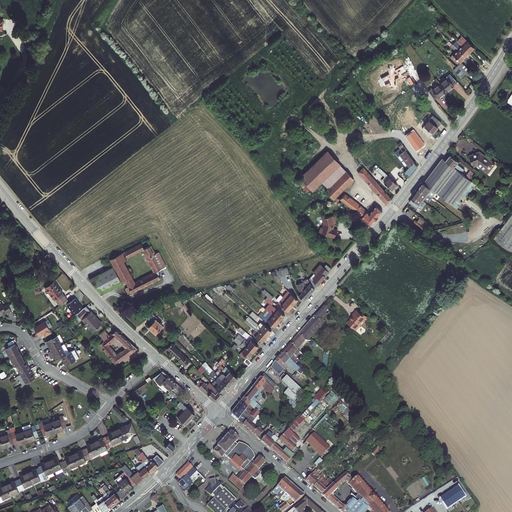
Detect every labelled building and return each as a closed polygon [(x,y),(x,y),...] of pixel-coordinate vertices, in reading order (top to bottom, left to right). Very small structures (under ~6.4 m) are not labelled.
[(33,48),(35,46),(25,37),(23,39),(22,39),(18,36),(20,30),(14,27),(10,36),(8,36),(9,37),(8,40),(15,43),(18,46),(17,47),(28,57),(35,49),(33,48)] [(456,40),(461,46),(469,53),(474,48),(460,36),(456,40)] [(461,46),(457,50),(465,57),(469,53),(461,46)] [(461,62),(465,57),(457,50),(450,58),(458,66),(457,67),(465,75),(469,69),(461,62)] [(0,95),(5,98),(18,72),(0,60),(0,68),(10,75),(1,90),(0,91),(0,95)] [(10,75),(0,68),(0,89),(1,90),(10,75)] [(441,87),(447,95),(456,89),(454,88),(456,86),(455,85),(457,83),(451,77),(447,79),(449,81),(441,87)] [(434,101),(438,99),(439,100),(447,95),(441,87),(434,92),(432,90),(428,93),(434,101)] [(432,118),(433,117),(441,111),(436,104),(430,108),(433,111),(429,113),(432,118)] [(441,123),(433,117),(432,118),(430,121),(438,127),(441,123)] [(438,127),(430,121),(422,130),(431,137),(434,133),(438,127)] [(404,151),(406,149),(399,142),(391,150),(410,171),(407,174),(409,176),(419,167),(404,151)] [(328,149),(297,181),(307,193),(311,189),(313,190),(322,181),(329,187),(326,190),(334,199),(354,178),(328,149)] [(478,163),(488,170),(494,162),(479,150),(470,154),(475,165),(478,163)] [(450,157),(445,164),(461,176),(463,174),(458,170),(461,166),(450,157)] [(421,189),(432,198),(453,216),(476,188),(468,182),(465,180),(461,176),(445,164),(441,161),(421,189)] [(392,201),(363,169),(357,174),(386,206),(392,201)] [(394,177),(390,172),(385,177),(387,179),(389,180),(390,179),(397,186),(400,183),(393,178),(394,177)] [(389,180),(387,179),(385,181),(386,182),(382,186),(391,194),(397,187),(389,180)] [(430,202),(432,198),(421,189),(409,205),(417,211),(424,202),(430,207),(432,204),(430,202)] [(380,213),(384,209),(378,204),(369,214),(346,193),(341,198),(351,206),(353,208),(345,216),(349,219),(356,211),(362,216),(360,218),(365,222),(363,225),(367,229),(380,213)] [(334,216),(322,219),(323,223),(320,231),(334,237),(337,229),(334,228),(336,223),(334,216)] [(511,216),(491,241),(510,255),(511,252),(511,216)] [(420,221),(417,225),(424,230),(427,227),(420,221)] [(144,248),(141,243),(109,259),(112,266),(121,283),(127,295),(161,278),(157,270),(167,266),(159,251),(156,253),(151,244),(144,248)] [(320,264),(308,278),(315,287),(329,271),(320,264)] [(121,283),(112,266),(88,279),(103,295),(121,283)] [(287,267),(277,270),(279,277),(289,273),(287,267)] [(309,294),(315,287),(308,278),(305,280),(309,286),(306,288),(309,294)] [(67,295),(55,280),(45,287),(58,303),(61,302),(64,306),(67,304),(70,301),(66,296),(67,295)] [(306,288),(302,281),(296,284),(301,293),(299,295),(304,299),(309,294),(306,288)] [(298,299),(288,291),(283,296),(293,305),(298,299)] [(270,295),(267,299),(268,300),(273,304),(276,301),(270,295)] [(283,296),(282,295),(280,296),(282,298),(279,302),(288,310),(293,305),(283,296)] [(83,307),(76,298),(67,304),(74,314),(83,307)] [(273,304),(268,300),(266,303),(272,309),(275,306),(273,304)] [(1,302),(0,303),(0,315),(7,312),(8,313),(13,311),(9,304),(4,307),(1,302)] [(314,314),(318,318),(325,311),(327,312),(328,310),(323,305),(314,314)] [(86,321),(92,329),(96,326),(97,328),(101,326),(100,322),(101,321),(91,309),(88,311),(86,307),(77,315),(83,323),(86,321)] [(354,316),(348,323),(356,330),(358,330),(360,328),(360,326),(359,325),(362,321),(364,322),(367,318),(366,317),(367,316),(363,313),(362,314),(358,310),(357,312),(355,311),(352,314),(354,316)] [(256,321),(258,318),(251,312),(249,315),(256,321)] [(272,316),(280,323),(285,317),(279,312),(275,316),(273,315),(272,316)] [(152,313),(147,318),(151,322),(148,326),(155,333),(162,325),(155,319),(156,317),(152,313)] [(258,318),(266,325),(268,322),(275,329),(280,323),(272,316),(269,314),(268,313),(265,318),(261,315),(258,318)] [(312,316),(296,335),(301,340),(306,340),(317,327),(318,327),(321,324),(320,323),(322,321),(318,318),(317,320),(312,316)] [(44,320),(34,327),(41,339),(52,332),(44,320)] [(262,344),(266,340),(258,332),(251,326),(249,329),(254,334),(253,336),(262,344)] [(265,327),(263,330),(269,336),(272,333),(265,327)] [(131,343),(117,330),(111,336),(105,341),(100,345),(111,358),(117,354),(110,344),(116,339),(125,347),(131,343)] [(111,336),(106,330),(100,335),(105,341),(111,336)] [(269,336),(263,330),(261,332),(259,331),(258,332),(266,340),(269,336)] [(288,344),(295,350),(296,349),(298,351),(299,350),(297,348),(298,347),(295,344),(300,339),(296,335),(288,344)] [(47,341),(52,350),(61,345),(56,336),(47,341)] [(239,338),(237,340),(239,342),(254,355),(259,349),(252,342),(249,346),(239,338)] [(6,347),(11,355),(20,350),(15,342),(6,347)] [(249,359),(254,355),(239,342),(236,345),(245,352),(243,354),(249,359)] [(117,354),(111,358),(116,365),(137,348),(131,343),(125,347),(117,354)] [(61,355),(67,353),(62,344),(61,345),(52,350),(50,351),(54,359),(61,355)] [(187,360),(169,344),(166,348),(177,358),(176,359),(182,365),(187,360)] [(280,353),(288,359),(295,350),(288,344),(280,353)] [(24,358),(20,350),(11,355),(15,363),(24,358)] [(76,359),(71,350),(67,353),(61,355),(66,364),(76,359)] [(277,360),(274,363),(275,364),(282,370),(283,371),(288,366),(295,373),(298,369),(293,365),(289,361),(288,359),(280,353),(275,359),(277,360)] [(15,363),(21,373),(30,368),(24,358),(15,363)] [(282,370),(275,364),(269,370),(276,376),(282,370)] [(202,376),(208,371),(206,369),(204,367),(199,373),(202,376)] [(26,383),(35,378),(30,368),(21,373),(26,383)] [(206,369),(208,371),(221,385),(227,391),(231,386),(221,377),(214,370),(211,373),(206,368),(206,369)] [(163,369),(153,379),(175,400),(184,390),(163,369)] [(225,370),(223,372),(224,374),(234,383),(238,379),(231,373),(230,374),(225,370)] [(234,383),(224,374),(221,377),(231,386),(234,383)] [(288,388),(284,392),(293,401),(303,391),(286,376),(281,381),(288,388)] [(203,385),(207,380),(204,378),(196,387),(199,389),(203,385)] [(270,390),(257,378),(240,399),(247,405),(251,409),(252,411),(255,407),(247,400),(253,392),(254,393),(259,388),(266,394),(270,390)] [(203,385),(199,389),(216,404),(224,396),(217,389),(212,385),(208,389),(203,385)] [(221,385),(217,389),(224,396),(227,391),(221,385)] [(319,401),(326,393),(320,389),(313,396),(319,401)] [(238,400),(237,402),(242,407),(241,408),(243,410),(247,405),(240,399),(238,400)] [(187,424),(196,415),(181,401),(177,405),(184,411),(179,417),(187,424)] [(251,420),(246,417),(247,416),(242,411),(243,410),(241,408),(242,407),(237,402),(227,414),(239,425),(244,419),(248,423),(251,420)] [(251,412),(247,416),(246,417),(251,420),(256,414),(252,411),(251,409),(250,411),(251,412)] [(52,422),(55,432),(63,430),(62,428),(66,427),(62,416),(59,417),(59,419),(52,422)] [(261,435),(252,426),(248,423),(244,419),(239,425),(247,433),(256,441),(261,435)] [(42,422),(38,423),(42,435),(46,433),(46,435),(55,432),(52,422),(43,424),(42,422)] [(131,422),(116,429),(121,439),(137,432),(133,424),(131,422)] [(31,427),(23,430),(27,441),(34,439),(33,436),(37,435),(34,424),(30,426),(31,427)] [(18,444),(27,441),(23,430),(16,432),(14,425),(8,427),(13,443),(17,442),(18,444)] [(6,433),(0,434),(0,438),(2,446),(13,443),(8,427),(5,428),(6,433)] [(113,443),(121,439),(116,429),(108,432),(109,434),(104,435),(109,446),(114,445),(113,443)] [(240,437),(231,429),(213,449),(222,457),(228,451),(235,442),(240,437)] [(283,434),(289,440),(295,434),(289,429),(283,434)] [(268,431),(261,439),(269,447),(273,442),(270,439),(273,436),(268,431)] [(314,432),(306,441),(322,455),(330,447),(314,432)] [(289,440),(283,434),(278,440),(280,441),(286,447),(290,451),(291,452),(296,447),(289,440)] [(109,446),(104,435),(94,440),(100,451),(109,446)] [(91,455),(100,451),(94,440),(85,444),(86,447),(84,448),(89,459),(92,457),(91,455)] [(237,444),(235,442),(228,451),(233,456),(231,458),(243,470),(236,477),(233,475),(229,480),(241,490),(252,478),(255,480),(256,480),(259,478),(260,476),(261,474),(258,471),(267,462),(261,457),(260,456),(255,462),(252,460),(255,457),(254,455),(253,453),(252,451),(250,449),(247,446),(244,444),(242,443),(238,442),(237,444)] [(283,450),(277,445),(275,443),(273,442),(269,447),(282,459),(290,451),(286,447),(283,450)] [(175,449),(169,443),(165,447),(170,453),(175,449)] [(89,459),(84,448),(72,453),(77,464),(89,459)] [(139,452),(138,450),(137,451),(147,464),(153,471),(159,466),(163,461),(157,455),(152,459),(149,461),(141,451),(139,452)] [(286,463),(294,455),(291,452),(290,451),(282,459),(286,463)] [(66,459),(62,460),(67,472),(71,470),(70,467),(77,464),(72,453),(65,456),(66,459)] [(57,455),(49,459),(54,470),(55,469),(56,473),(63,470),(64,473),(67,472),(62,460),(60,462),(57,455)] [(45,474),(54,470),(49,459),(41,463),(42,464),(38,466),(44,480),(47,478),(45,474)] [(136,485),(145,477),(139,470),(134,474),(126,463),(122,467),(127,474),(135,483),(136,485)] [(153,471),(147,464),(139,470),(145,477),(153,471)] [(197,472),(188,464),(177,476),(183,481),(179,485),(187,492),(194,485),(189,481),(197,472)] [(27,472),(32,483),(41,480),(41,481),(44,480),(38,466),(27,472)] [(32,483),(27,472),(19,475),(20,477),(18,478),(23,489),(25,488),(24,486),(32,483)] [(135,483),(127,474),(124,476),(121,473),(114,479),(121,488),(124,492),(135,483)] [(310,488),(311,488),(319,479),(317,478),(311,473),(304,479),(302,481),(307,486),(310,488)] [(328,495),(334,490),(333,489),(343,481),(346,479),(341,473),(332,482),(329,485),(324,490),(319,495),(330,505),(332,507),(336,502),(328,495)] [(319,495),(324,490),(318,486),(323,480),(329,485),(332,482),(323,475),(321,476),(319,479),(311,488),(316,492),(319,495)] [(366,491),(354,477),(349,482),(345,485),(355,495),(353,498),(351,496),(341,507),(339,505),(335,509),(338,511),(340,511),(341,511),(356,496),(358,498),(366,491)] [(23,489),(18,478),(6,483),(11,495),(23,489)] [(237,499),(214,478),(209,480),(210,485),(204,492),(209,496),(211,495),(214,498),(207,505),(214,511),(222,511),(227,507),(231,511),(230,511),(252,511),(253,511),(248,506),(244,510),(240,507),(244,502),(240,499),(237,503),(235,501),(237,499)] [(281,478),(269,492),(266,494),(269,497),(271,494),(273,495),(285,482),(281,478)] [(104,482),(101,484),(115,502),(120,498),(115,492),(115,491),(112,493),(104,482)] [(285,482),(273,495),(277,499),(289,486),(285,482)] [(6,483),(0,485),(0,501),(0,502),(4,501),(3,498),(11,495),(6,483)] [(107,496),(104,498),(110,506),(115,502),(101,484),(99,486),(107,496)] [(286,498),(294,489),(289,486),(277,499),(282,503),(283,502),(287,498),(286,498)] [(459,486),(440,497),(449,511),(457,511),(470,504),(459,486)] [(121,488),(115,492),(120,498),(126,494),(124,492),(121,488)] [(301,496),(294,489),(286,498),(287,498),(292,503),(301,496)] [(385,511),(366,491),(358,498),(356,496),(341,511),(361,511),(364,509),(368,511),(369,511),(370,511),(385,511)] [(95,511),(102,511),(110,506),(104,498),(102,496),(98,498),(94,493),(91,496),(94,500),(89,504),(95,511)] [(85,511),(91,508),(81,494),(67,505),(71,511),(74,511),(80,507),(83,511),(85,511)] [(290,509),(293,511),(296,511),(303,506),(309,511),(319,511),(303,498),(290,509)] [(280,511),(281,511),(288,507),(284,502),(277,508),(280,511)] [(40,506),(32,511),(55,511),(49,503),(42,509),(40,506)]
